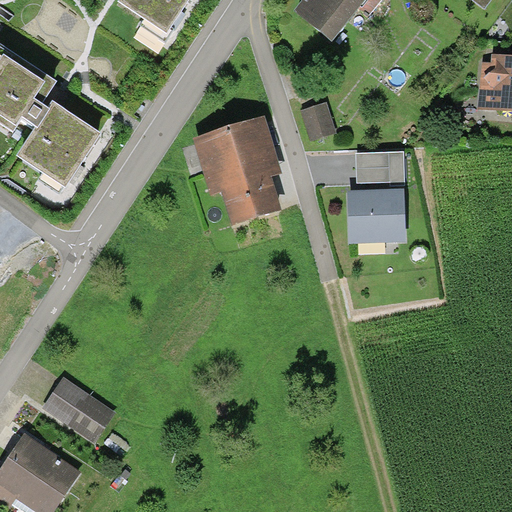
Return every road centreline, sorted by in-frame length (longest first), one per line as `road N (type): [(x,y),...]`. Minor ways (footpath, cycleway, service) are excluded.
road 1 (residential): [(79,254),(249,0)]
road 2 (track): [(330,280),(392,511)]
road 3 (residential): [(0,377),(79,254)]
